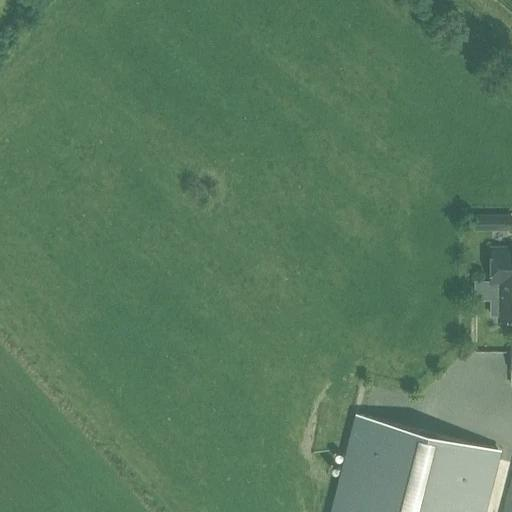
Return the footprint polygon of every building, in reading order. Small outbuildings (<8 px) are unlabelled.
[(511,217),(476,216),(476,228),(511,229),(511,217)] [(499,283),(511,283),(511,248),(492,248),(491,283),(499,283)] [(511,283),(499,283),(499,297),(491,297),(491,315),(499,315),(499,320),(511,319),(511,283)] [(355,413),(330,511),(486,511),(502,449),(355,413)] [(511,511),(511,478),(503,511),(511,511)]
